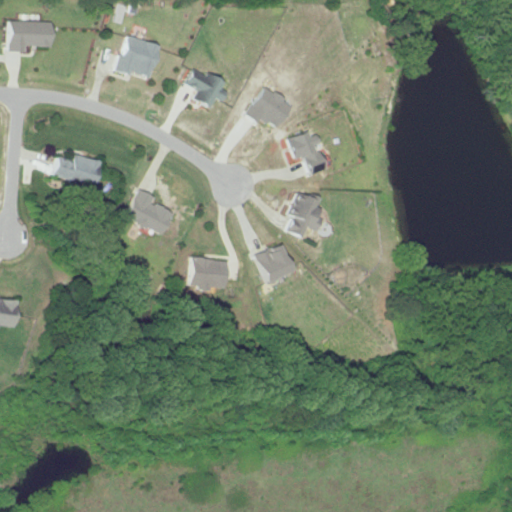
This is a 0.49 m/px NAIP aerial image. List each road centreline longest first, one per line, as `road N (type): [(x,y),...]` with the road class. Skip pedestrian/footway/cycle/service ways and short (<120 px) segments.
road 1 (residential): [(228,182),(111,112),(0,91)]
road 2 (residential): [(16,92),(7,236)]
